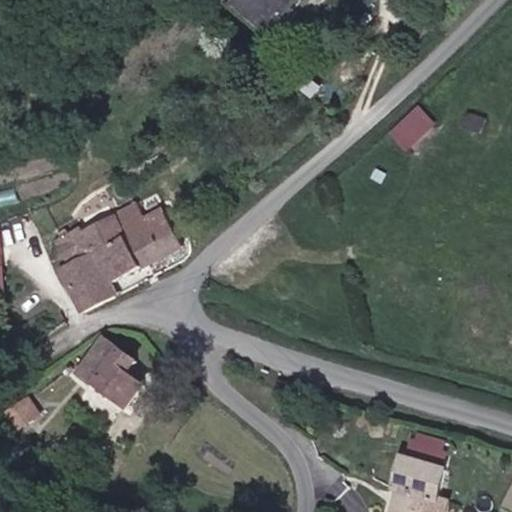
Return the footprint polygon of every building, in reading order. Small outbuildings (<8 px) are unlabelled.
[(238,0),(235,6),(278,41),(311,0),(238,0)] [(393,131),(411,152),(443,124),(424,103),(393,131)] [(192,248),(172,207),(149,218),(142,205),(89,231),(87,227),(60,240),(74,267),(68,270),(89,313),(125,295),(119,284),(192,248)] [(137,366),(146,354),(129,341),(125,345),(112,333),(84,371),(134,406),(154,380),(137,366)] [(36,411),(26,395),(16,402),(26,417),(36,411)] [(446,497),(455,465),(411,453),(404,478),(407,479),(398,511),(451,511),(455,499),(446,497)]
